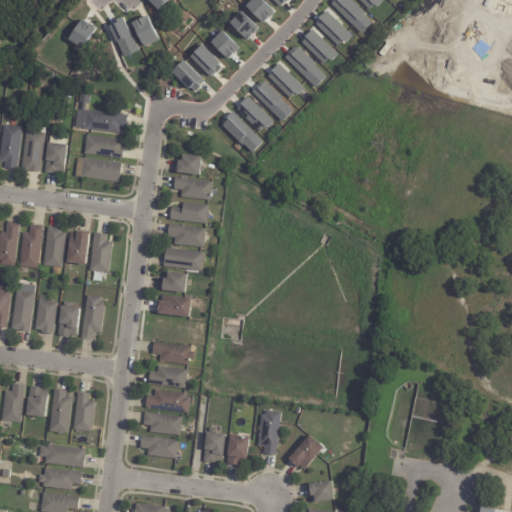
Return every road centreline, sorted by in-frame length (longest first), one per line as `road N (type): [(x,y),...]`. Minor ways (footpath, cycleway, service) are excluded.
road 1 (residential): [(157,106),(106,511)]
road 2 (residential): [(123,372),(0,355),(142,214)]
road 3 (residential): [(157,106),(205,110),(312,0)]
road 4 (residential): [(111,478),(271,497),(268,511)]
